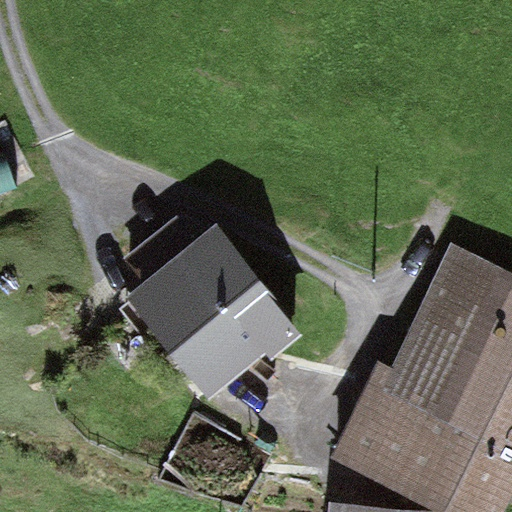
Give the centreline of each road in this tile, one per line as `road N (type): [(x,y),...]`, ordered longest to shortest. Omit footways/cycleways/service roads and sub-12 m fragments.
road 1 (track): [(4,0),(42,115),(70,148),(290,247),(352,288),(366,310),(362,332),(295,432)]
road 2 (track): [(70,148),(109,280)]
